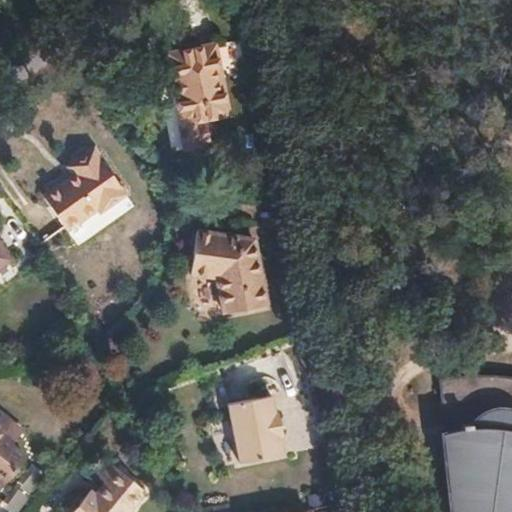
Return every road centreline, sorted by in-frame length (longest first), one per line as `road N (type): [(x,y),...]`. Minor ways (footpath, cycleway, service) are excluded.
road 1 (residential): [(273,0),(371,511)]
road 2 (track): [(358,443),(385,377),(410,344),(438,323),(511,298)]
road 3 (track): [(0,94),(125,0)]
